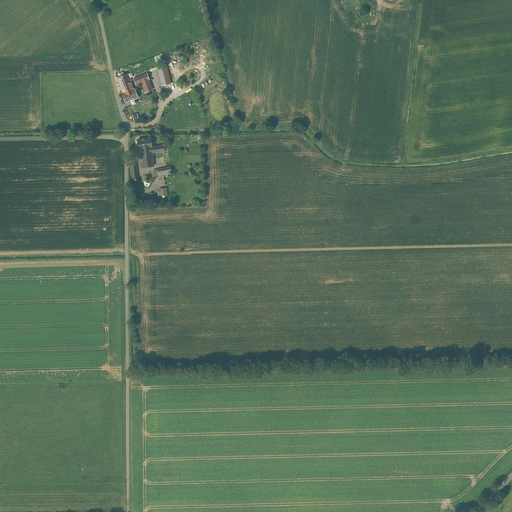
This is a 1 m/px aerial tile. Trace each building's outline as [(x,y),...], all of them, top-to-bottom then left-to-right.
[(166,65),(157,68),(162,85),(170,83),(166,67),(166,65)] [(146,73),(133,78),(136,85),(141,83),(145,92),(152,89),(148,80),(149,80),(146,73)] [(129,74),(128,74),(124,75),(120,77),(119,77),(119,78),(116,78),(122,93),(126,103),(138,98),(134,89),(130,78),(129,74)] [(150,138),(138,140),(139,149),(151,147),(150,138)] [(151,147),(139,149),(141,167),(154,165),(152,153),(164,151),(164,145),(151,147)] [(136,166),(130,167),(132,183),(138,182),(136,166)] [(167,168),(157,169),(158,176),(171,174),(170,167),(167,168)]
